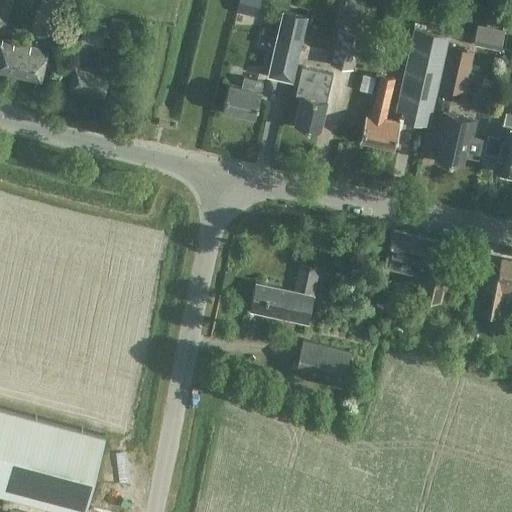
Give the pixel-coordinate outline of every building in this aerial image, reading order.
[(46,35),(52,13),(54,2),(44,0),(40,0),(38,9),(36,9),(30,31),(46,35)] [(257,16),(261,0),(238,0),(236,11),(257,16)] [(0,20),(5,22),(6,20),(10,5),(0,2),(0,20)] [(84,12),(70,9),(68,18),(82,21),(84,12)] [(276,34),(300,39),(306,14),(282,9),(276,34)] [(119,28),(121,20),(110,17),(108,26),(119,28)] [(84,28),(83,28),(73,67),(73,66),(67,88),(103,97),(108,76),(110,66),(96,63),(106,24),(87,19),(84,28)] [(478,40),(504,47),(508,30),(481,24),(478,40)] [(359,32),(336,27),(328,62),(351,68),(359,32)] [(427,125),(447,35),(414,27),(395,111),(404,113),(402,120),(420,124),(420,123),(427,125)] [(291,79),(300,39),(276,34),(267,74),(291,79)] [(45,58),(47,50),(1,39),(0,44),(0,70),(40,81),(45,59),(45,58)] [(440,89),(464,94),(472,51),(449,47),(440,89)] [(384,117),(387,105),(394,77),(376,73),(369,101),(373,101),(369,116),(366,115),(360,141),(392,148),(398,120),(384,117)] [(259,90),(261,81),(243,76),(241,86),(228,83),(222,108),(254,116),(260,91),(259,90)] [(328,83),(315,80),(304,77),(293,125),(319,131),(326,100),(325,100),(328,83)] [(443,112),(435,145),(438,146),(435,158),(461,164),(464,154),(477,157),(481,138),(468,135),(469,129),(472,118),(443,112)] [(488,135),(484,151),(496,153),(492,169),(511,173),(511,114),(505,113),(502,125),(499,138),(488,135)] [(169,122),(156,119),(155,124),(167,128),(169,122)] [(439,300),(448,265),(434,261),(439,241),(391,229),(383,266),(415,273),(410,294),(439,300)] [(475,313),(496,317),(501,295),(511,297),(511,261),(499,259),(497,271),(483,268),(475,313)] [(312,294),(318,267),(299,263),(293,290),(255,282),(249,309),(307,322),(313,294),(312,294)] [(351,351),(302,338),(292,374),(341,387),(351,351)] [(82,511),(104,434),(0,406),(0,490),(79,511),(82,511)]
